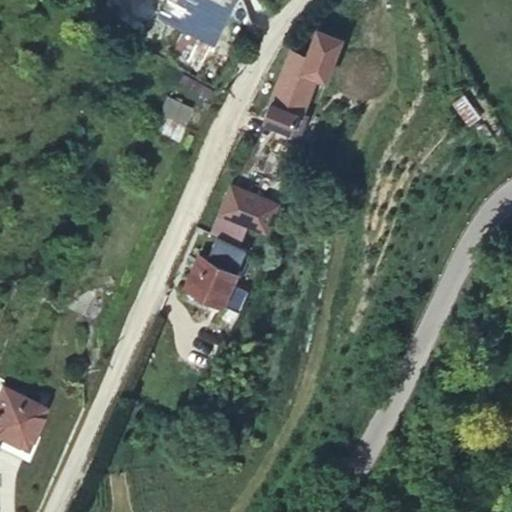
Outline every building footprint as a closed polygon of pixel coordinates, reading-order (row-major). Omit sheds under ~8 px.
[(198,39),(215,0),(167,0),(158,19),(198,39)] [(272,117),(296,129),(331,50),(318,45),(314,55),(303,51),(272,117)] [(166,94),(151,126),(175,136),(190,104),(166,94)] [(187,280),(226,299),(240,270),(201,252),(187,280)] [(34,430),(45,407),(5,390),(0,400),(0,435),(6,438),(26,448),(34,430)] [(39,432),(34,430),(26,448),(6,438),(2,446),(28,458),(39,432)]
